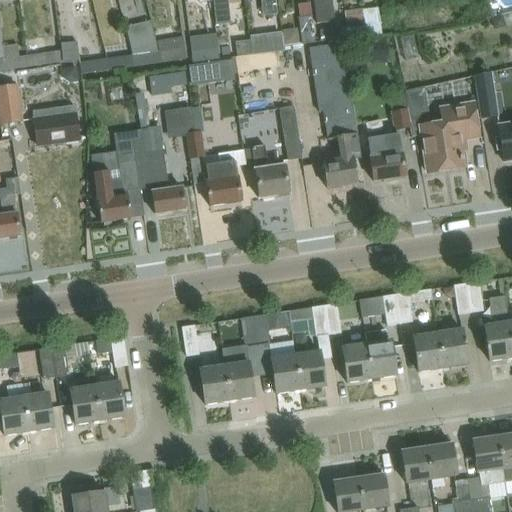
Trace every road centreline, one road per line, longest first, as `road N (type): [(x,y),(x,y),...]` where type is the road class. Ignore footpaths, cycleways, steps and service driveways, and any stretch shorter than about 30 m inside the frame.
road 1 (unclassified): [(135,294),(511,235)]
road 2 (residential): [(160,450),(511,397)]
road 3 (residential): [(16,511),(10,472),(160,450)]
road 4 (residential): [(160,450),(135,294)]
road 5 (unclassified): [(0,315),(135,294)]
